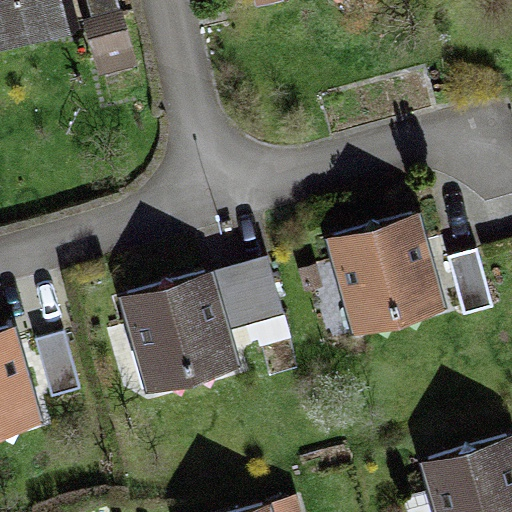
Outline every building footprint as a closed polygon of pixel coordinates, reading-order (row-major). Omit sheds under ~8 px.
[(54,0),(0,0),(0,54),(65,38),(54,0)] [(418,223),(332,246),(356,332),(441,310),(418,223)] [(209,281),(126,303),(150,393),(233,371),(209,281)] [(12,337),(0,340),(0,435),(35,426),(12,337)] [(511,511),(511,466),(507,448),(423,470),(434,511),(511,511)]
